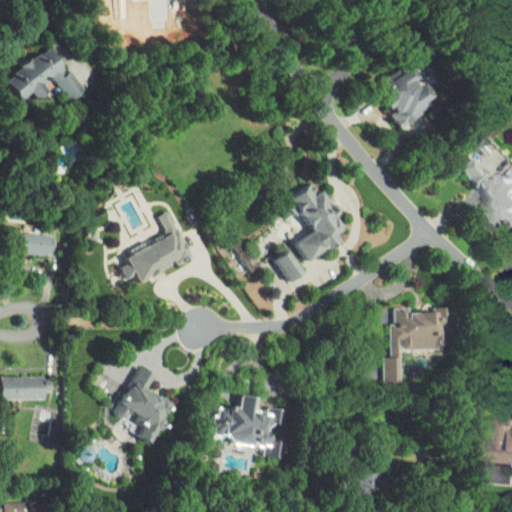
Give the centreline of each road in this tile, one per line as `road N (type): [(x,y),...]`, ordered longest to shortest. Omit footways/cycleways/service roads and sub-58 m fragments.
road 1 (residential): [(0,0),(320,97),(435,231),(511,301)]
road 2 (residential): [(435,231),(287,331),(188,332)]
road 3 (residential): [(384,0),(377,36),(320,97)]
